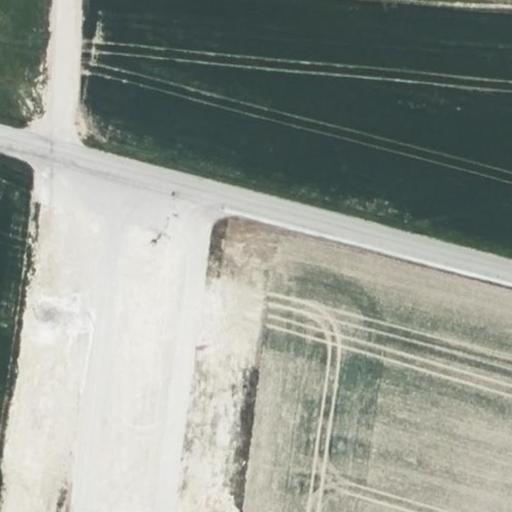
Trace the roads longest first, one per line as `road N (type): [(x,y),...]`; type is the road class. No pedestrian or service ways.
road 1 (tertiary): [(511,270),(0,134)]
road 2 (track): [(208,189),(162,511)]
road 3 (track): [(75,511),(112,212)]
road 4 (track): [(196,232),(112,212),(48,146)]
road 5 (track): [(55,0),(48,146)]
